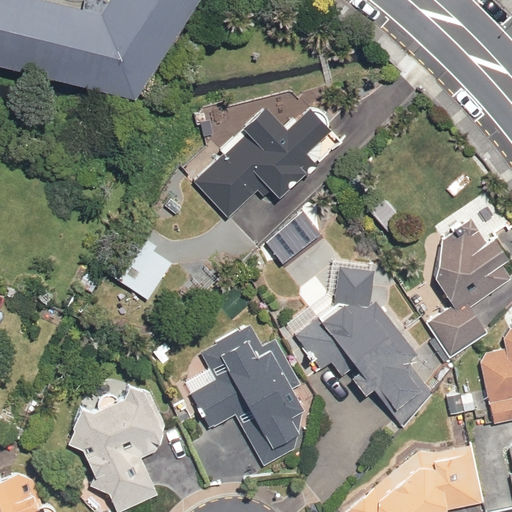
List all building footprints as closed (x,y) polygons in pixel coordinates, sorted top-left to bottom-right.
[(0,0),(0,49),(133,81),(187,0),(0,0)] [(225,157),(189,187),(220,225),(263,189),(279,209),(319,176),(303,157),(333,132),(310,105),(281,129),(263,108),(216,147),(225,157)] [(474,212),(437,237),(434,283),(446,302),(422,318),(450,360),(491,332),(486,325),(511,307),(511,298),(505,288),(511,282),(511,220),(490,236),(474,212)] [(148,232),(117,280),(151,301),(182,254),(148,232)] [(340,300),(309,321),(290,335),(329,390),(348,377),(363,397),(380,385),(397,410),(427,389),(410,365),(422,356),(374,289),(386,281),(366,253),(326,281),(340,300)] [(212,363),(184,381),(214,430),(242,413),(271,460),(306,438),(297,423),(320,409),(277,340),(268,345),(250,316),(202,346),(212,363)] [(511,326),(503,328),(506,342),(479,348),(496,424),(511,420),(511,326)] [(163,448),(162,418),(156,409),(148,406),(152,395),(129,387),(123,404),(101,396),(96,411),(79,405),(63,449),(80,455),(91,493),(101,490),(107,511),(120,511),(155,502),(147,476),(144,466),(163,448)] [(419,445),(341,510),(341,511),(455,511),(483,502),(470,446),(419,445)] [(511,448),(501,451),(511,497),(511,448)] [(31,466),(0,478),(0,511),(33,511),(46,507),(31,466)]
